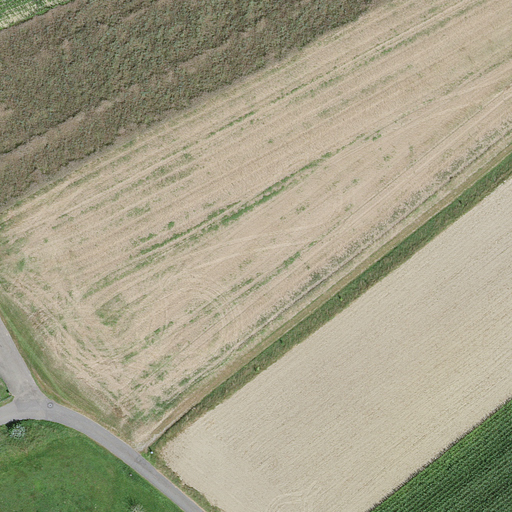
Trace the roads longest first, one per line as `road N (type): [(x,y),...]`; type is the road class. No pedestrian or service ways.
road 1 (track): [(129,456),(180,407),(511,152)]
road 2 (track): [(198,511),(129,456),(29,400)]
